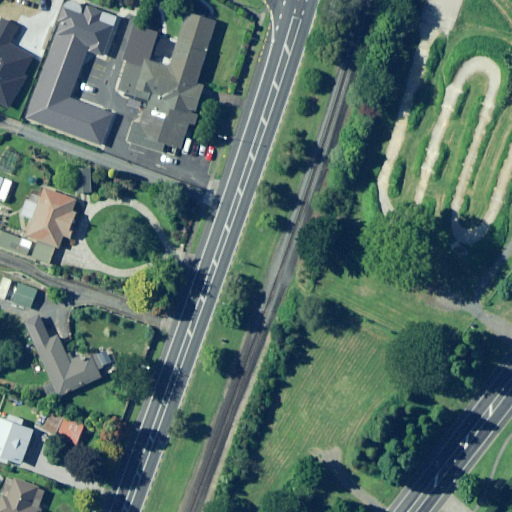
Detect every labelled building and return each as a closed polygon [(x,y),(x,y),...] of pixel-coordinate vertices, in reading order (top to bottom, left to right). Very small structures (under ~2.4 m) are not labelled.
[(46,0),(24,0),(23,3),(43,10),(46,0)] [(65,8),(49,48),(22,118),(99,148),(114,110),(75,95),(91,52),(103,57),(114,27),(98,20),(101,12),(86,7),(83,15),(65,8)] [(147,100),(141,117),(135,115),(128,134),(126,141),(163,154),(166,145),(180,149),(189,123),(191,123),(204,86),(197,83),(217,22),(188,12),(169,67),(149,60),(158,34),(134,26),(123,60),(126,61),(116,90),(147,100)] [(0,106),(8,110),(26,77),(22,75),(33,55),(13,45),(22,29),(1,18),(0,18),(0,106)] [(106,71),(94,66),(81,96),(94,101),(106,71)] [(74,167),(75,193),(93,193),(92,167),(74,167)] [(14,181),(0,176),(0,199),(6,201),(14,181)] [(65,233),(69,235),(78,214),(72,212),(76,201),(46,188),(39,206),(28,201),(22,216),(34,220),(27,236),(59,249),(65,233)] [(33,241),(0,228),(0,245),(28,256),(33,241)] [(54,251),(37,246),(33,258),(50,263),(54,251)] [(26,285),(6,278),(3,287),(22,294),(26,285)] [(48,341),(45,334),(33,339),(53,382),(44,386),(51,401),(102,378),(91,354),(72,362),(60,335),(48,341)] [(8,422),(0,419),(0,456),(23,464),(34,429),(23,426),(25,420),(10,415),(8,422)] [(86,424),(65,418),(59,439),(80,445),(86,424)] [(44,511),(45,509),(41,507),(47,490),(10,476),(0,501),(0,511),(44,511)]
